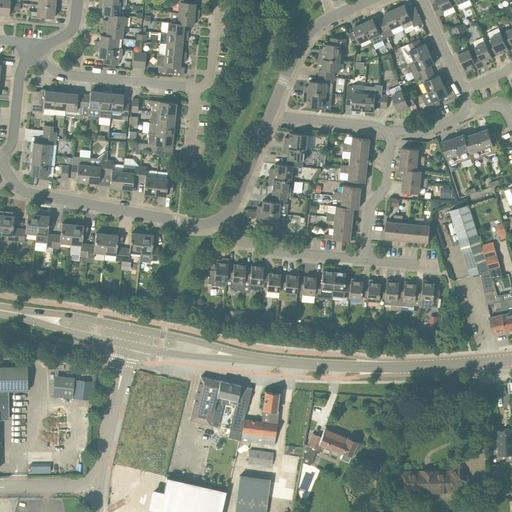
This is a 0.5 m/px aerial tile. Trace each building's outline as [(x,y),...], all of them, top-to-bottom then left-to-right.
[(0,0),(0,14),(9,16),(10,0),(0,0)] [(178,13),(199,15),(199,10),(195,10),(195,3),(189,3),(189,0),(174,0),(175,2),(179,2),(178,13)] [(450,0),(437,0),(438,1),(432,4),(438,16),(444,14),(442,10),(453,6),(450,0)] [(118,15),(119,5),(99,3),(98,8),(103,8),(102,15),(108,15),(118,16),(118,15)] [(55,7),(38,5),(37,12),(29,11),(29,16),(54,18),(55,7)] [(405,5),(395,9),(402,25),(404,29),(414,24),(415,27),(423,23),(415,7),(407,10),(405,5)] [(391,29),(402,25),(395,9),(384,14),(385,16),(380,19),(389,38),(394,35),(391,29)] [(199,15),(178,13),(177,23),(177,24),(184,25),(193,26),(194,20),(198,20),(199,15)] [(123,27),(124,16),(118,15),(118,16),(108,15),(108,21),(103,20),(103,25),(123,27)] [(373,19),(363,23),(370,39),(373,46),(384,41),(383,40),(389,38),(380,19),(375,21),(373,19)] [(168,22),(167,34),(188,36),(188,31),(184,30),(184,25),(177,24),(177,23),(170,23),(168,22)] [(370,39),(363,23),(353,28),(355,32),(349,34),(354,46),(370,39)] [(454,35),(467,30),(464,24),(451,29),(454,35)] [(122,38),(123,27),(103,25),(102,35),(106,36),(116,37),(116,38),(122,39),(122,38)] [(511,29),(507,31),(507,32),(502,34),(501,34),(507,47),(511,44),(511,29)] [(166,44),(182,46),(183,40),(187,41),(188,36),(167,34),(166,44)] [(507,47),(501,34),(502,34),(501,34),(490,39),(491,41),(486,43),(486,44),(492,56),(497,54),(497,55),(505,51),(506,54),(510,52),(507,47)] [(95,41),(95,46),(115,48),(116,38),(116,37),(106,36),(102,35),(100,35),(99,41),(95,41)] [(486,43),(483,36),(477,39),(480,45),(475,48),(478,54),(473,57),(472,57),(478,69),(484,67),(484,66),(487,64),(486,62),(493,59),(492,56),(486,44),(486,43)] [(319,59),(341,61),(342,46),(345,46),(346,39),(331,38),(330,45),(324,44),(324,49),(320,48),(319,59)] [(414,61),(430,54),(425,43),(421,45),(419,40),(415,41),(412,43),(401,48),(408,64),(414,61)] [(182,52),(182,46),(166,44),(165,55),(185,57),(186,52),(182,52)] [(115,48),(95,46),(94,51),(98,51),(98,58),(104,58),(103,64),(118,66),(118,63),(119,63),(119,61),(121,59),(122,49),(115,48)] [(472,57),(473,57),(469,50),(459,55),(466,71),(473,68),(474,70),(477,69),(478,70),(478,69),(472,57)] [(434,64),(430,54),(414,61),(421,76),(433,71),(431,66),(434,64)] [(185,57),(165,55),(159,55),(158,56),(158,55),(157,66),(159,66),(159,72),(173,73),(174,67),(180,68),(180,62),(185,62),(185,57)] [(340,72),(341,61),(319,59),(318,64),(322,65),(322,70),(319,70),(319,76),(334,77),(335,71),(340,72)] [(428,92),(444,85),(439,75),(436,77),(433,71),(421,76),(428,92)] [(327,94),(332,94),(333,84),(334,84),(334,77),(319,76),(318,82),(310,81),(309,87),(305,86),(305,92),(327,94)] [(365,93),(363,110),(374,111),(375,107),(381,108),(382,95),(383,86),(375,85),(375,87),(365,86),(365,93)] [(424,102),(427,110),(440,105),(438,100),(449,96),(444,85),(428,92),(431,99),(424,102)] [(352,109),(363,110),(365,93),(353,92),(354,86),(348,86),(346,105),(352,105),(352,109)] [(54,109),(56,92),(45,91),(43,91),(41,92),(41,93),(32,92),(30,111),(43,112),(44,108),(54,109)] [(100,109),(102,92),(90,91),(90,95),(84,95),(83,108),(82,116),(99,117),(100,109)] [(409,107),(404,95),(403,91),(392,96),(399,111),(409,107)] [(65,110),(67,93),(56,92),(54,109),(65,110)] [(112,93),(102,92),(100,109),(99,117),(110,118),(111,110),(112,93)] [(327,94),(305,92),(304,102),(308,103),(308,107),(325,109),(326,99),(332,100),(332,94),(327,94)] [(67,93),(65,110),(76,111),(76,107),(83,108),(84,95),(67,93)] [(124,94),(112,93),(111,110),(121,112),(121,116),(128,117),(129,104),(123,103),(124,94)] [(410,93),(404,95),(409,107),(415,104),(410,93)] [(151,112),(158,113),(175,114),(176,103),(148,100),(148,105),(149,107),(151,107),(151,112)] [(175,114),(158,113),(151,112),(150,123),(174,125),(175,114)] [(173,136),(174,125),(150,123),(149,133),(173,136)] [(477,133),(484,157),(496,153),(488,129),(477,133)] [(172,147),(173,136),(149,133),(148,144),(138,143),(138,150),(159,152),(162,152),(163,146),(172,147)] [(284,138),(283,148),(305,150),(307,135),(289,133),(289,138),(284,138)] [(472,158),(473,161),(474,160),(477,159),(482,158),(484,157),(477,133),(465,137),(472,158)] [(461,162),(472,158),(465,137),(465,134),(453,138),(461,162)] [(55,139),(43,137),(42,143),(33,142),(32,153),(49,155),(50,145),(55,145),(55,139)] [(343,143),(343,147),(368,150),(369,139),(352,137),(351,144),(343,143)] [(441,142),(449,166),(461,162),(453,138),(441,142)] [(367,161),(368,150),(343,147),(342,151),(350,152),(349,159),(367,161)] [(400,159),(425,161),(425,157),(418,156),(419,149),(402,147),(400,159)] [(304,161),(305,150),(283,148),(283,153),(287,154),(287,160),(287,165),(292,166),(302,167),(302,161),(304,161)] [(31,164),(48,166),(49,155),(32,153),(31,164)] [(76,182),(87,183),(89,165),(90,158),(73,156),(72,158),(72,164),(70,178),(76,179),(76,182)] [(90,158),(89,165),(87,183),(98,184),(99,174),(105,175),(107,160),(107,159),(97,159),(90,158)] [(340,169),(365,172),(367,161),(349,159),(349,166),(341,165),(340,169)] [(424,166),(425,161),(400,159),(399,170),(404,170),(422,172),(422,171),(417,171),(417,165),(424,166)] [(123,172),(112,170),(113,161),(107,160),(105,175),(111,175),(110,188),(121,189),(123,172)] [(48,166),(31,164),(30,175),(47,177),(48,166)] [(123,172),(121,189),(132,190),(133,181),(139,181),(140,167),(134,166),(134,165),(123,164),(123,165),(123,172)] [(287,165),(275,164),(274,169),(270,168),(269,179),(291,181),(292,166),(287,165)] [(156,178),(157,171),(146,170),(146,167),(140,167),(139,181),(145,182),(143,194),(155,195),(156,178)] [(365,172),(340,169),(340,173),(348,174),(347,181),(364,183),(365,172)] [(421,178),(422,172),(404,170),(403,181),(427,183),(428,179),(421,178)] [(167,172),(157,171),(156,178),(155,195),(166,196),(166,193),(172,194),(173,180),(166,179),(167,172)] [(291,181),(269,179),(268,184),(273,185),(272,189),(271,196),(287,198),(293,198),(293,192),(296,192),(295,194),(302,194),(303,182),(294,182),(291,181)] [(427,183),(403,181),(402,192),(419,193),(420,187),(427,188),(427,183)] [(334,192),(333,196),(359,198),(360,187),(343,185),(342,193),(334,192)] [(450,190),(450,188),(441,188),(440,198),(452,199),(453,191),(450,190)] [(286,204),(287,198),(271,196),(271,202),(262,201),(262,206),(257,206),(257,211),(279,213),(285,214),(287,214),(288,204),(286,204)] [(357,210),(359,198),(333,196),(333,200),(341,200),(340,207),(335,206),(335,207),(353,209),(357,210)] [(399,200),(391,199),(391,207),(398,207),(399,200)] [(477,232),(468,205),(449,211),(453,221),(456,233),(458,238),(470,276),(478,274),(481,273),(489,272),(484,254),(482,246),(477,232)] [(351,220),(353,209),(335,207),(335,214),(327,213),(326,217),(351,220)] [(12,216),(13,212),(3,211),(1,235),(7,235),(6,241),(18,242),(19,229),(13,228),(14,216),(12,216)] [(285,214),(279,213),(257,211),(256,222),(260,222),(260,227),(284,230),(285,214)] [(36,234),(38,215),(27,214),(26,230),(19,229),(18,242),(24,242),(25,233),(36,234)] [(49,216),(38,215),(36,234),(35,243),(46,244),(46,247),(52,247),(54,235),(48,234),(49,216)] [(396,240),(398,215),(394,215),(393,222),(387,221),(385,239),(396,240)] [(403,216),(398,215),(396,240),(407,241),(409,224),(402,223),(403,216)] [(350,230),(351,220),(326,217),(326,221),(334,221),(333,229),(350,230)] [(418,242),(420,218),(415,217),(415,224),(409,224),(407,241),(418,242)] [(420,218),(418,242),(429,243),(431,226),(424,225),(424,218),(420,218)] [(452,234),(456,233),(453,221),(448,223),(452,234)] [(60,235),(54,235),(52,247),(59,248),(60,243),(71,244),(73,224),(62,223),(60,235)] [(84,225),(73,224),(71,244),(70,247),(70,254),(80,255),(80,256),(87,257),(88,244),(82,244),(84,225)] [(507,239),(502,224),(494,226),(497,236),(500,236),(501,241),(507,239)] [(350,230),(333,229),(332,235),(324,234),(324,239),(349,241),(350,230)] [(95,245),(88,244),(87,257),(93,258),(94,253),(105,254),(107,234),(96,233),(95,245)] [(140,254),(142,234),(131,233),(130,249),(123,248),(122,261),(128,262),(129,252),(140,254)] [(122,261),(123,248),(117,247),(118,235),(107,234),(105,254),(116,255),(115,260),(122,261)] [(153,235),(142,234),(140,254),(151,255),(151,260),(157,261),(159,248),(152,247),(153,235)] [(484,254),(489,272),(501,269),(497,254),(496,254),(493,243),(482,246),(484,254)] [(226,281),(227,278),(228,264),(229,258),(224,258),(222,259),(222,260),(216,260),(216,263),(210,263),(208,279),(211,280),(211,286),(225,288),(226,285),(226,281)] [(12,264),(2,262),(0,272),(10,273),(12,264)] [(227,278),(226,281),(226,285),(243,293),(244,283),(244,280),(245,266),(246,266),(246,263),(242,262),(241,265),(234,264),(234,265),(228,264),(227,278)] [(244,280),(250,280),(250,283),(262,285),(263,273),(264,264),(259,264),(259,267),(251,266),(251,267),(246,266),(245,266),(244,280)] [(280,275),(281,275),(281,271),(277,271),(276,274),(269,273),(263,273),(262,285),(261,287),(267,287),(267,290),(279,292),(279,288),(280,275)] [(314,297),(321,298),(322,297),(330,298),(331,299),(332,289),(334,272),(322,271),(321,281),(316,281),(315,281),(314,294),(314,295),(314,297)] [(346,273),(334,272),(332,289),(344,291),(343,297),(349,298),(350,284),(345,283),(346,273)] [(485,292),(496,290),(492,278),(489,272),(481,273),(485,292)] [(286,275),(281,275),(280,275),(279,288),(285,289),(285,292),(297,293),(297,290),(298,276),(299,273),(294,273),(294,275),(286,275)] [(315,281),(316,281),(316,275),(312,275),(312,277),(304,276),(304,277),(298,276),(297,290),(303,291),(302,294),(314,295),(314,294),(315,281)] [(351,278),(350,284),(349,298),(361,300),(361,297),(367,297),(368,283),(362,283),(362,282),(355,281),(355,279),(351,278)] [(404,284),(398,284),(398,283),(391,282),(391,280),(387,279),(386,285),(385,299),(384,305),(402,306),(403,298),(404,284)] [(379,298),(385,299),(386,285),(385,285),(386,284),(372,283),(373,281),(368,280),(368,283),(367,297),(367,300),(379,301),(379,298)] [(420,299),(420,308),(429,309),(429,308),(431,308),(431,307),(440,308),(440,299),(438,299),(440,285),(434,284),(426,283),(426,281),(422,280),(421,286),(420,299)] [(404,281),(404,284),(403,298),(402,306),(413,308),(414,306),(419,307),(419,308),(420,308),(420,299),(421,286),(416,285),(408,284),(409,281),(404,281)] [(499,302),(498,296),(496,290),(485,292),(488,304),(499,302)] [(502,308),(507,330),(511,329),(511,293),(504,295),(498,296),(499,302),(501,301),(502,307),(502,308)] [(502,308),(502,307),(496,309),(497,315),(490,317),(494,333),(507,330),(502,308)] [(0,391),(8,392),(27,391),(27,366),(0,366),(0,391)] [(56,374),(53,395),(74,397),(76,376),(56,374)] [(212,411),(219,381),(200,377),(193,406),(212,411)] [(77,378),(76,397),(89,398),(91,380),(77,378)] [(242,386),(219,381),(212,411),(193,406),(190,420),(215,426),(221,403),(229,405),(229,402),(235,404),(238,404),(242,386)] [(238,404),(235,404),(229,430),(230,430),(228,438),(237,440),(238,439),(240,431),(242,419),(244,419),(252,388),(242,386),(238,404)] [(238,439),(237,440),(239,440),(239,444),(249,446),(250,442),(274,446),(275,437),(277,424),(279,411),(277,411),(275,410),(279,393),(265,392),(261,421),(244,419),(242,419),(240,431),(238,439)] [(356,442),(325,428),(321,438),(311,434),(307,445),(304,444),(301,462),(310,465),(315,452),(319,454),(337,462),(339,457),(348,461),(356,442)] [(511,454),(511,428),(505,429),(505,430),(492,431),(493,441),(500,441),(500,455),(511,454)] [(271,466),(273,453),(249,450),(247,464),(271,466)] [(30,473),(50,473),(50,464),(30,465),(30,473)] [(469,482),(459,465),(451,470),(447,472),(435,473),(434,471),(421,471),(421,472),(399,472),(399,492),(411,492),(411,495),(438,494),(447,491),(454,491),(469,482)] [(267,511),(270,477),(241,474),(237,511),(267,511)] [(159,510),(158,511),(221,511),(226,492),(167,478),(163,494),(153,492),(149,508),(159,510)] [(311,491),(312,482),(299,481),(298,491),(311,491)]
